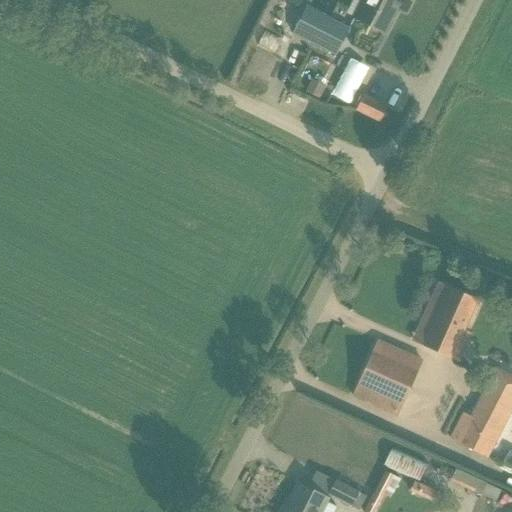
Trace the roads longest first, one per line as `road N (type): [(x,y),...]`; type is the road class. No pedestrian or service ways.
road 1 (unclassified): [(386,180),(24,0)]
road 2 (unclassified): [(215,511),(386,180)]
road 3 (unclassified): [(386,180),(475,0)]
